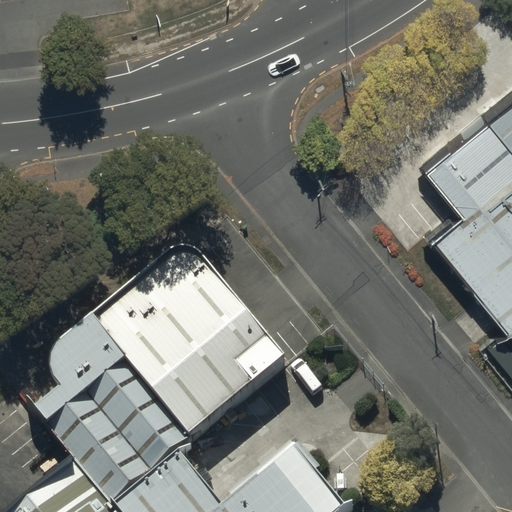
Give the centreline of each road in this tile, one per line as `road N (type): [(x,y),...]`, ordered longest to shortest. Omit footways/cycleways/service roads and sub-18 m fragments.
road 1 (unclassified): [(224,75),(265,168),(511,475)]
road 2 (secondary): [(0,129),(122,107),(224,75)]
road 3 (secondary): [(224,75),(343,27)]
